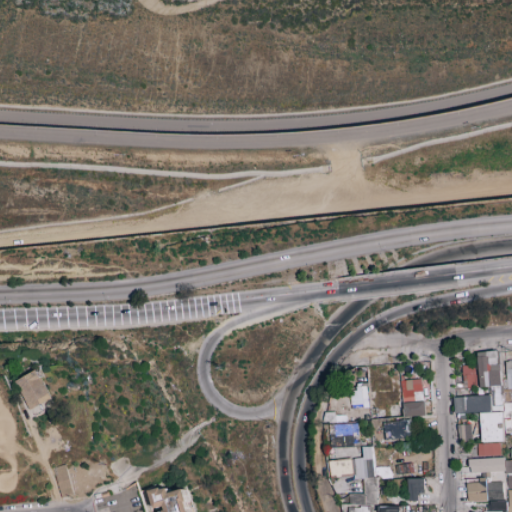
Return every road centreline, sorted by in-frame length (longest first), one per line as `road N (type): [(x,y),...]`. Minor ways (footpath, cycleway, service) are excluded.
road 1 (trunk): [(511,224),(184,279),(0,294)]
road 2 (track): [(0,243),(511,190)]
road 3 (trunk): [(0,321),(128,317),(338,293)]
road 4 (trunk): [(511,241),(448,251),(379,282),(336,317),(290,381)]
road 5 (trunk): [(290,381),(261,412),(235,418),(208,401),(199,365),(215,332),(287,299)]
road 6 (trunk): [(340,349),(386,317),(511,285)]
road 7 (secondary): [(299,511),(294,435),(310,388),(340,349)]
road 8 (residential): [(446,511),(437,337)]
road 9 (residential): [(340,349),(511,333)]
road 10 (secondary): [(290,381),(277,451),(283,511)]
